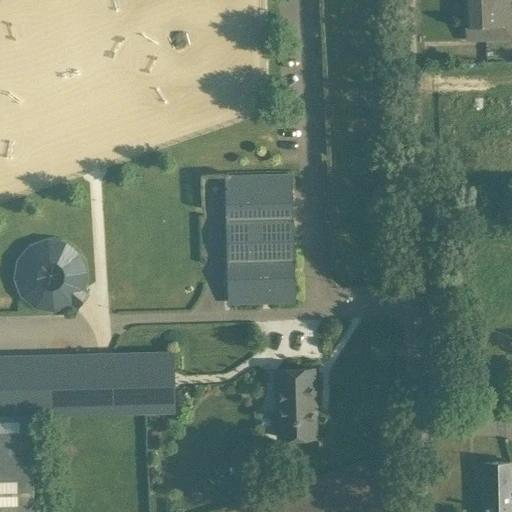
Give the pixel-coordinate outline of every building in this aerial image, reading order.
[(511,0),(464,0),(466,40),(511,38),(511,0)] [(226,175),(228,304),(293,303),(291,174),(226,175)] [(54,310),(72,303),(83,289),(86,271),(80,253),(65,241),(47,238),(30,245),(18,260),(15,278),(22,295),(36,307),(54,310)] [(176,411),(174,351),(0,355),(0,413),(33,412),(33,415),(176,411)] [(314,368),(278,369),(279,436),(316,436),(314,368)] [(0,511),(35,511),(33,415),(33,412),(0,413),(0,511)] [(511,511),(511,461),(506,461),(484,462),(485,511),(511,511)]
